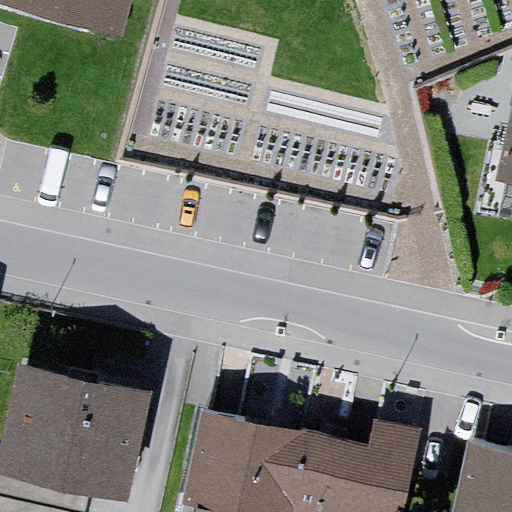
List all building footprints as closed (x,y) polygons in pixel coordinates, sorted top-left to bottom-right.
[(123,30),(130,0),(8,0),(17,2),(116,28),(123,30)] [(511,101),(497,177),(511,180),(511,101)] [(145,379),(19,355),(0,456),(0,465),(124,490),(145,379)] [(283,511),(304,425),(203,403),(182,498),(195,501),(245,511),(283,511)] [(368,438),(304,425),(283,511),(400,511),(421,424),(374,412),(368,438)] [(511,511),(511,443),(468,436),(451,511),(511,511)] [(84,511),(85,510),(0,493),(0,511),(84,511)] [(245,511),(195,501),(193,511),(245,511)]
